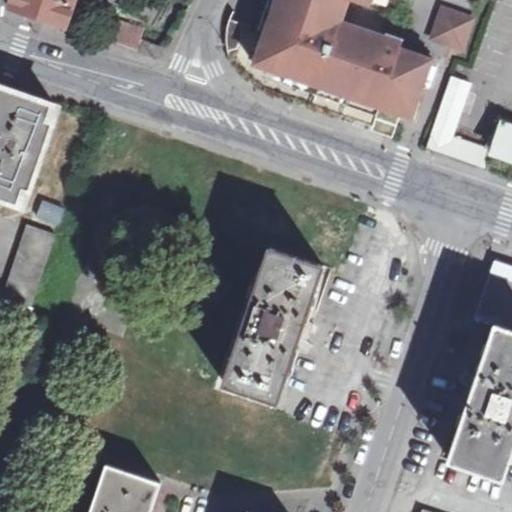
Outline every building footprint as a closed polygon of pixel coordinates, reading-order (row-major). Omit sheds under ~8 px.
[(75,0),(10,0),(8,7),(67,28),(75,0)] [(271,22),(267,33),(230,20),(228,29),(227,46),(231,59),(245,80),(259,91),(273,97),(393,140),(400,114),(410,117),(424,75),(422,75),(426,61),(399,51),(403,40),(384,34),(388,23),(395,0),(265,0),(263,4),(279,10),(274,23),(271,22)] [(471,20),(442,11),(432,39),(461,49),(471,20)] [(112,44),(117,29),(94,20),(89,35),(112,44)] [(117,29),(112,44),(136,52),(139,43),(143,30),(120,22),(117,29)] [(139,43),(136,52),(163,61),(168,53),(139,43)] [(470,83),(451,78),(429,150),(447,158),(470,83)] [(58,111),(0,91),(0,198),(24,207),(58,111)] [(511,155),(511,122),(504,120),(493,149),(511,155)] [(456,137),(447,158),(486,170),(493,149),(456,137)] [(40,199),(32,217),(57,227),(64,208),(40,199)] [(56,235),(32,226),(6,299),(30,308),(56,235)] [(326,272),(266,253),(223,386),(282,405),(326,272)] [(511,283),(508,282),(488,275),(474,319),(493,326),(511,332),(511,283)] [(500,479),(511,444),(511,332),(493,326),(479,372),(477,372),(474,379),(469,384),(461,391),(457,404),(465,407),(447,461),(500,479)] [(147,511),(157,486),(106,468),(90,511),(147,511)]
